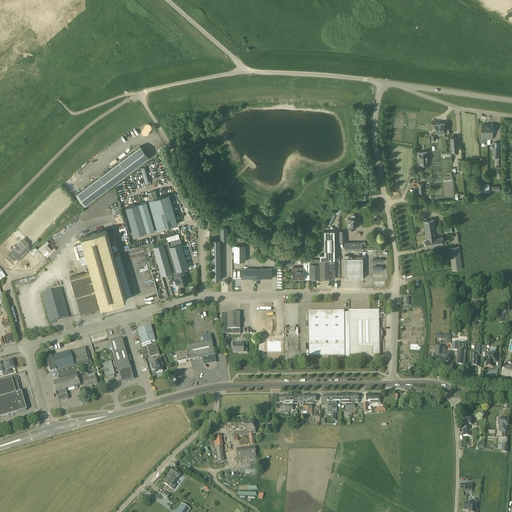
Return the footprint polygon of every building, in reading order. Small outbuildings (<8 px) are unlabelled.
[(444,123),(434,124),(435,132),(439,132),(442,132),(442,131),(445,131),(444,123)] [(141,146),(76,194),(85,205),(149,157),(141,146)] [(419,162),(419,164),(428,164),(427,152),(419,153),(419,160),(418,160),(418,162),(419,162)] [(145,201),(126,207),(134,236),(155,230),(178,224),(169,194),(158,198),(155,191),(147,193),(148,195),(150,200),(147,201),(145,201)] [(348,218),(348,228),(355,228),(355,225),(359,225),(359,217),(355,217),(355,215),(351,215),(351,218),(348,218)] [(443,236),(439,237),(439,235),(437,236),(436,229),(435,219),(423,221),(427,239),(424,240),(425,245),(444,242),(443,236)] [(79,275),(71,278),(81,314),(102,308),(102,307),(125,300),(127,299),(125,292),(118,270),(116,270),(105,230),(81,237),(82,243),(77,245),(82,264),(88,263),(91,272),(89,272),(79,275)] [(315,264),(310,264),(310,275),(310,279),(334,279),(334,273),(335,273),(334,230),(324,231),(324,254),(320,254),(320,260),(319,260),(319,259),(315,259),(315,264)] [(158,245),(167,273),(188,267),(178,234),(166,238),(167,242),(158,245)] [(23,256),(30,249),(21,241),(8,254),(14,261),(16,258),(12,254),(16,250),(23,256)] [(50,251),(44,245),(39,249),(45,256),(50,251)] [(154,246),(162,275),(167,273),(158,245),(154,246)] [(234,261),(245,261),(245,245),(234,245),(234,261)] [(459,245),(449,246),(452,269),(462,268),(459,245)] [(114,255),(118,270),(125,292),(131,291),(120,253),(114,255)] [(345,255),(345,258),(345,278),(363,278),(363,258),(349,258),(349,255),(345,255)] [(296,270),(292,270),(292,279),(304,279),(304,275),(310,275),(310,264),(310,262),(304,262),(303,262),(303,268),(296,268),(296,270)] [(180,269),(173,272),(174,277),(178,276),(178,278),(175,279),(177,284),(180,283),(181,286),(188,284),(186,274),(182,275),(180,269)] [(241,269),(241,278),(253,278),(253,279),(261,279),(261,278),(272,278),(272,269),(241,269)] [(49,323),(57,321),(69,317),(61,289),(41,294),(49,323)] [(309,323),(305,323),(305,328),(309,328),(309,357),(340,356),(339,311),(309,312),(309,323)] [(344,311),(339,311),(340,356),(350,356),(349,311),(349,313),(344,313),(344,311)] [(379,311),(349,311),(350,356),(380,356),(379,341),(381,341),(381,330),(379,330),(379,314),(379,311)] [(227,313),(222,313),(222,321),(223,321),(223,334),(240,334),(240,329),(240,313),(227,313)] [(151,326),(138,330),(142,345),(143,348),(142,348),(144,355),(149,354),(150,358),(160,355),(155,341),(151,326)] [(178,362),(202,358),(204,366),(216,363),(215,355),(211,335),(202,337),(186,340),(187,346),(175,349),(178,362)] [(122,339),(110,343),(115,361),(102,365),(106,378),(115,375),(114,373),(118,372),(119,372),(131,369),(122,339)] [(280,351),(280,341),(266,341),(267,351),(280,351)] [(237,345),(233,345),(233,353),(244,353),(247,353),(247,350),(247,343),(244,343),(237,343),(237,345)] [(470,351),(470,356),(470,366),(477,367),(478,356),(481,356),(481,351),(482,346),(478,345),(478,352),(470,351)] [(49,367),(50,373),(57,371),(59,376),(70,372),(71,372),(74,371),(75,371),(92,366),(88,352),(86,352),(85,347),(71,352),(71,351),(52,357),(46,358),(48,365),(49,365),(49,366),(49,367)] [(457,354),(456,365),(465,366),(466,355),(462,355),(463,352),(458,351),(457,354)] [(485,353),(483,353),(482,359),(485,359),(485,362),(486,362),(486,367),(493,367),(493,363),(496,363),(497,354),(485,353)] [(155,362),(150,363),(152,370),(155,370),(156,374),(163,372),(162,368),(163,368),(160,358),(157,359),(158,362),(155,363),(155,362)] [(0,373),(2,373),(2,371),(5,370),(6,371),(14,369),(11,361),(3,363),(4,364),(0,364),(0,373)] [(504,365),(501,375),(509,377),(511,377),(511,367),(504,365)] [(131,369),(119,372),(122,384),(134,380),(131,369)] [(57,397),(58,402),(68,399),(65,390),(80,385),(77,375),(77,376),(75,371),(74,371),(71,372),(70,372),(59,376),(60,380),(53,382),(56,392),(57,397)] [(87,376),(82,377),(85,388),(97,384),(95,377),(88,379),(87,376)] [(16,377),(0,381),(0,398),(21,392),(16,377)] [(21,392),(0,398),(0,418),(26,411),(24,402),(21,394),(21,392)] [(341,402),(341,395),(332,396),(332,402),(332,405),(332,410),(332,413),(337,413),(337,402),(341,402)] [(349,395),(341,395),(341,402),(341,404),(349,403),(349,395)] [(358,403),(358,400),(360,400),(360,395),(358,395),(349,395),(349,403),(358,403)] [(370,401),(370,404),(380,404),(380,395),(366,395),(366,401),(370,401)] [(285,404),(289,404),(289,402),(289,396),(280,396),(280,402),(285,402),(285,404)] [(298,404),(298,396),(289,396),(289,402),(289,404),(289,405),(291,405),(292,405),(292,404),(298,404)] [(304,402),(306,402),(306,396),(298,396),(298,404),(304,404),(304,402)] [(315,402),(317,402),(317,396),(315,396),(306,396),(306,402),(306,404),(313,404),(313,402),(315,402)] [(499,419),(498,425),(499,425),(499,432),(502,432),(502,437),(505,437),(506,433),(507,426),(508,426),(508,420),(507,420),(507,419),(505,418),(505,420),(499,419)] [(247,420),(245,420),(246,434),(248,434),(249,434),(250,445),(255,444),(254,433),(256,433),(254,419),(247,420)] [(461,425),(463,425),(463,436),(471,436),(471,431),(469,431),(469,425),(471,425),(471,419),(462,419),(461,425)] [(214,441),(210,442),(211,448),(216,447),(218,462),(224,461),(222,446),(221,437),(214,438),(214,441)] [(255,447),(236,449),(238,461),(256,459),(255,447)] [(176,484),(175,483),(177,479),(181,474),(173,469),(169,474),(166,478),(167,478),(164,483),(173,490),(176,486),(175,485),(176,484)] [(468,511),(475,511),(476,504),(472,503),(473,501),(468,501),(468,503),(464,503),(463,510),(467,510),(467,511),(468,511)]
